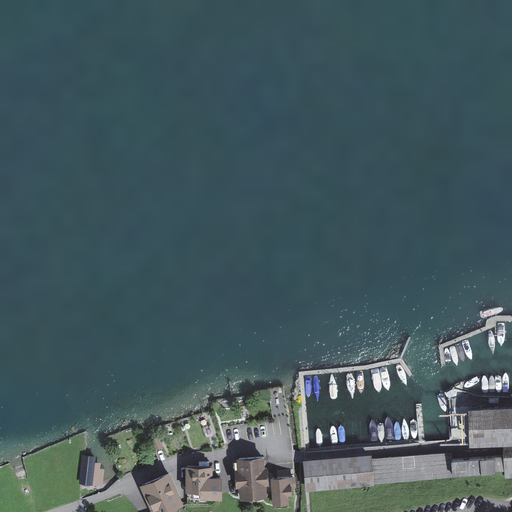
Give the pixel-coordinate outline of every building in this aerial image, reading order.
[(511,402),(474,403),(474,437),(511,436),(511,402)] [(511,441),(308,454),(310,487),(511,475),(511,441)] [(236,455),(239,494),(268,492),(265,453),(236,455)] [(187,462),(186,490),(200,490),(200,499),(224,499),(225,475),(214,475),(215,463),(187,462)] [(170,471),(141,483),(152,511),(162,511),(185,503),(170,471)] [(295,476),(273,476),(273,506),(289,506),(289,495),(295,493),(295,476)]
